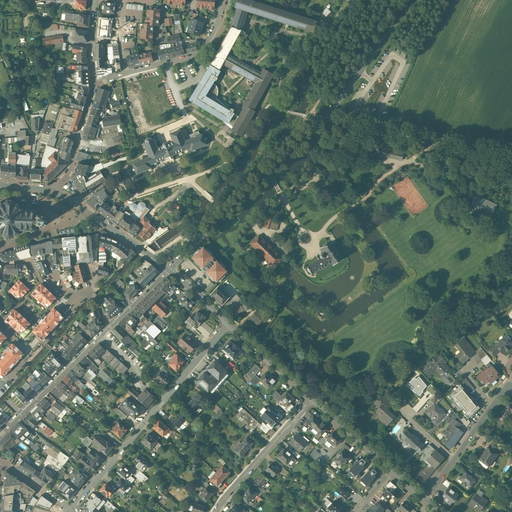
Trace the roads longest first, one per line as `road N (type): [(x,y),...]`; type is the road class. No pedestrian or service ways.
road 1 (residential): [(167,269),(322,116)]
road 2 (track): [(322,116),(511,160)]
road 3 (residential): [(69,510),(165,397)]
road 4 (residential): [(215,511),(311,398)]
road 5 (unclassified): [(322,116),(412,0)]
road 6 (residential): [(424,499),(501,392),(511,391)]
road 7 (residential): [(99,336),(0,434)]
road 8 (residential): [(126,72),(199,54),(224,0)]
